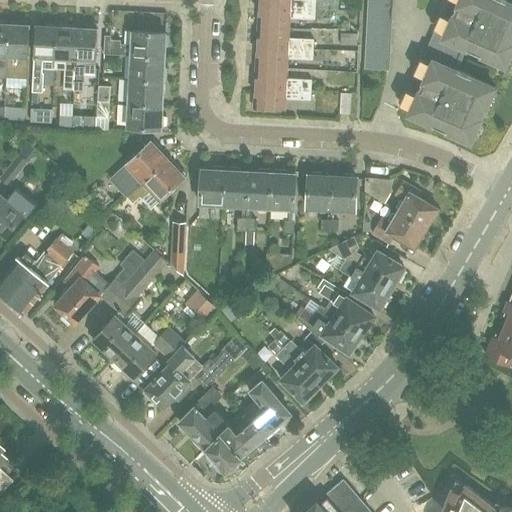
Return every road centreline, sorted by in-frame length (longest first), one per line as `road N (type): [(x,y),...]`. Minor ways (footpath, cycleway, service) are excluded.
road 1 (residential): [(207,0),(203,102),(211,125),(382,139),(431,152),(508,192)]
road 2 (tertiary): [(335,428),(391,374),(508,192)]
road 3 (secondary): [(187,511),(0,337)]
road 4 (tertiary): [(241,511),(335,428)]
